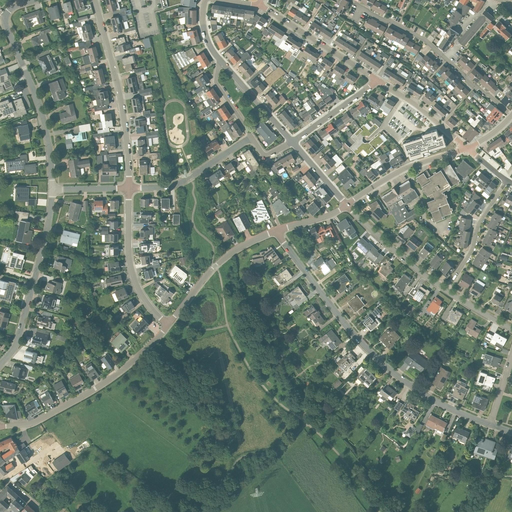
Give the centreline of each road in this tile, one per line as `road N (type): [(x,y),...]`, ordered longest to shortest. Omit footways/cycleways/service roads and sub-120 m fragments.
road 1 (residential): [(489,424),(394,374),(275,231)]
road 2 (tertiary): [(0,426),(29,424),(97,387),(167,326)]
road 3 (residential): [(511,116),(414,34),(361,9),(355,20)]
road 4 (residential): [(128,189),(122,105),(94,0)]
road 5 (residential): [(0,365),(18,338),(52,190)]
road 6 (residential): [(52,190),(39,102),(6,15)]
road 7 (residential): [(167,326),(130,267),(128,189)]
road 8 (tertiary): [(167,326),(214,266),(275,231)]
road 9 (residential): [(378,81),(259,6)]
road 10 (residential): [(128,189),(176,184),(251,136)]
road 11 (tertiary): [(346,205),(411,165),(466,148)]
road 12 (residential): [(445,290),(346,205)]
road 13 (residential): [(445,290),(506,181)]
